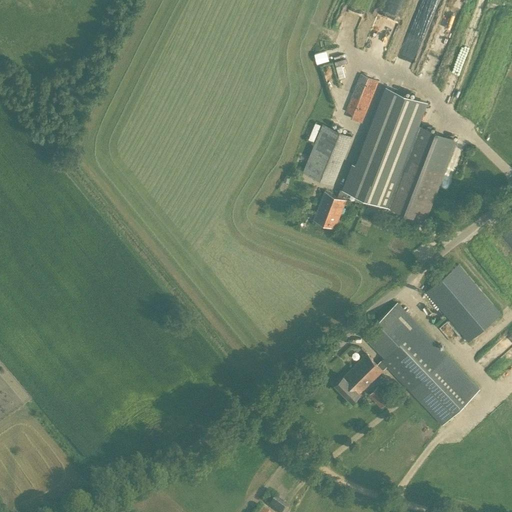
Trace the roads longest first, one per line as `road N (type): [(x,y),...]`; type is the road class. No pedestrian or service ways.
road 1 (unclassified): [(99,511),(265,398),(511,203)]
road 2 (track): [(265,398),(322,468),(347,485),(431,511)]
